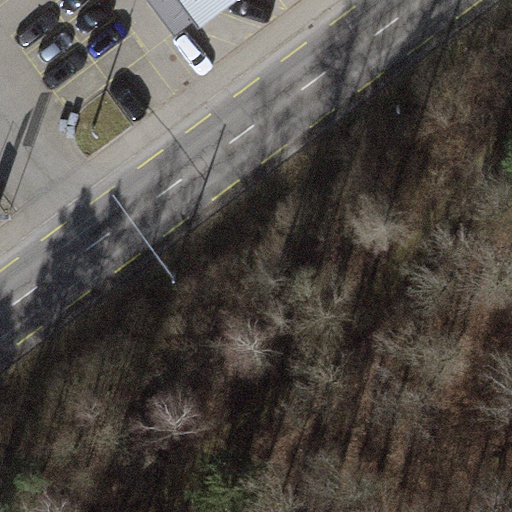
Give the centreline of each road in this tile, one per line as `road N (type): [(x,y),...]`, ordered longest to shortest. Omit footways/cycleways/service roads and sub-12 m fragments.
road 1 (track): [(142,511),(447,211),(511,133)]
road 2 (tertiary): [(0,314),(419,0)]
road 3 (unknown): [(136,212),(0,29)]
